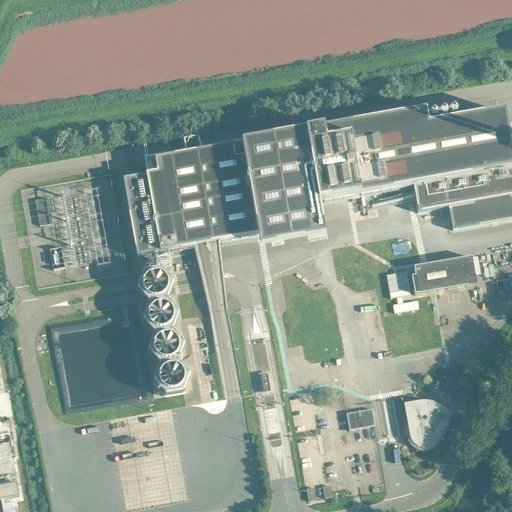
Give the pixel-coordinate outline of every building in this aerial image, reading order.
[(328,240),(322,206),(417,189),(421,212),(446,207),(451,232),(511,220),(511,148),(506,114),(466,121),(464,107),(293,137),(249,145),(251,158),(240,160),(238,147),(161,161),(164,174),(123,181),(137,259),(260,237),(263,251),(328,240)] [(49,199),(36,201),(40,228),(54,226),(49,199)] [(418,295),(476,285),(471,258),(413,268),(415,278),(411,279),(414,295),(418,295)] [(166,269),(144,273),(138,291),(149,305),(143,321),(155,335),(149,352),(160,367),(155,383),(167,399),(187,396),(194,376),(183,363),(189,345),(177,331),(183,314),(171,301),(178,283),(166,269)] [(406,274),(387,278),(390,299),(410,296),(406,274)] [(66,382),(70,399),(89,394),(94,391),(93,385),(96,383),(102,382),(104,390),(114,387),(116,394),(121,393),(119,388),(136,384),(130,361),(126,362),(122,347),(112,349),(108,343),(118,340),(117,335),(97,340),(84,348),(80,343),(75,347),(73,343),(71,345),(68,341),(58,347),(64,372),(69,370),(71,379),(66,382)] [(270,376),(262,377),(265,395),(273,393),(270,376)] [(454,416),(442,408),(441,407),(439,406),(437,405),(434,404),(432,403),(430,403),(428,402),(426,402),(423,402),(421,402),(420,402),(403,405),(407,426),(409,438),(410,441),(412,444),(415,447),(418,448),(422,449),(426,449),(429,448),(432,446),(435,443),(443,431),(454,416)] [(375,427),(372,411),(372,410),(346,415),(349,432),(375,427)] [(0,449),(0,479),(13,478),(7,448),(0,449)] [(376,467),(363,468),(364,477),(377,476),(376,467)] [(0,500),(19,498),(16,483),(0,486),(0,500)] [(322,489),(324,500),(332,499),(330,488),(322,489)] [(316,501),(314,490),(314,489),(306,491),(308,503),(316,501)]
